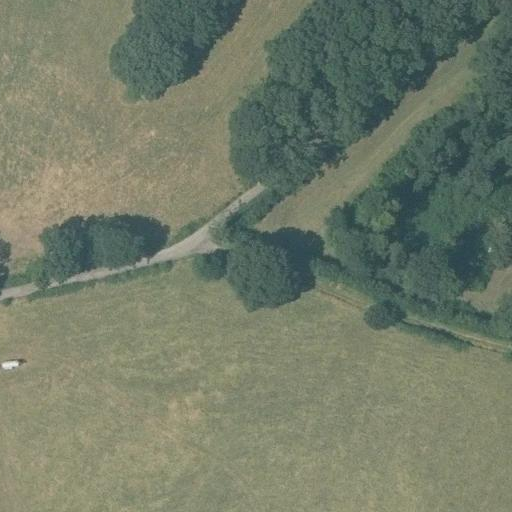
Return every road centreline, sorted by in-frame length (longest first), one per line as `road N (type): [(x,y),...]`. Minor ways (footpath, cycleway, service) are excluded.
road 1 (track): [(0,297),(138,267),(191,245),(510,0)]
road 2 (track): [(191,245),(511,356)]
